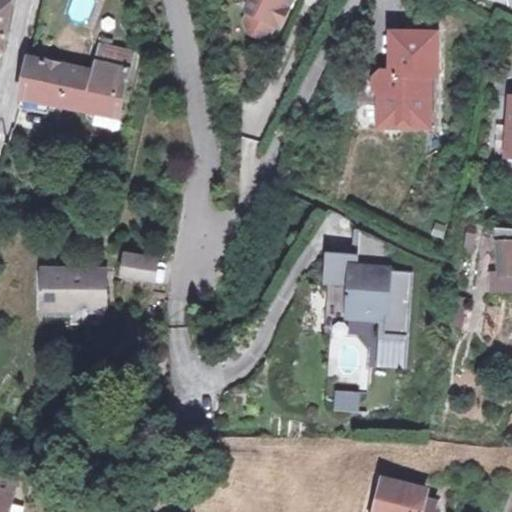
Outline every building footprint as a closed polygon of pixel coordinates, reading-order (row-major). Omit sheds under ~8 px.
[(0,0),(0,48),(5,50),(16,3),(0,0)] [(241,0),(237,9),(240,21),(258,31),(267,16),(271,18),(281,0),(241,0)] [(404,108),(426,107),(426,69),(433,67),(433,29),(390,29),(390,69),(375,73),(375,87),(380,91),(380,114),(404,115),(404,108)] [(34,59),(24,98),(124,116),(136,49),(108,44),(103,71),(34,59)] [(380,123),(426,120),(426,107),(404,108),(404,115),(380,114),(380,123)] [(511,172),(511,152),(504,151),(501,171),(511,172)] [(473,221),(470,231),(480,234),(483,224),(473,221)] [(352,251),(327,249),(324,278),(346,280),(343,316),(379,319),(378,333),(402,335),(408,270),(384,268),(387,243),(354,229),(352,251)] [(511,239),(494,238),(493,287),(511,287),(511,239)] [(136,271),(141,249),(129,246),(122,268),(136,271)] [(157,254),(141,249),(136,271),(151,275),(157,254)] [(47,304),(74,305),(84,295),(92,305),(105,306),(106,288),(110,285),(105,283),(105,274),(94,274),(89,268),(48,267),(47,304)] [(84,295),(74,305),(79,313),(92,305),(84,295)] [(452,298),(450,324),(464,325),(465,298),(452,298)] [(333,391),(333,413),(359,413),(359,391),(333,391)] [(0,511),(4,511),(16,473),(0,469),(0,511)] [(380,474),(370,511),(432,511),(435,504),(423,502),(426,481),(416,478),(415,483),(380,474)]
